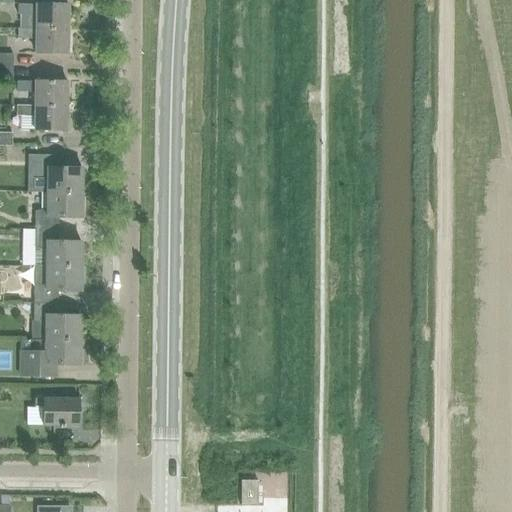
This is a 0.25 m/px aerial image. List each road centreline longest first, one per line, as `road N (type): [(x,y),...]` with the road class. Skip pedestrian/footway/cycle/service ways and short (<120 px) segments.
road 1 (secondary): [(164,476),(175,0)]
road 2 (residential): [(131,0),(126,475)]
road 3 (residential): [(126,475),(0,472)]
